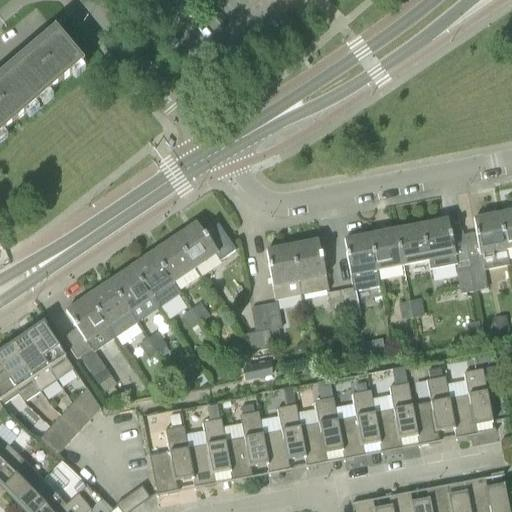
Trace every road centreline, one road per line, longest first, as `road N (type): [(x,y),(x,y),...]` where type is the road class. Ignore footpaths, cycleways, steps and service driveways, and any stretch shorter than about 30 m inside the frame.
road 1 (residential): [(511,158),(276,200),(255,195),(216,153)]
road 2 (tertiary): [(216,153),(369,63),(451,0)]
road 3 (tertiary): [(0,291),(216,153)]
road 4 (residential): [(216,153),(89,0)]
road 5 (residential): [(331,493),(496,461)]
